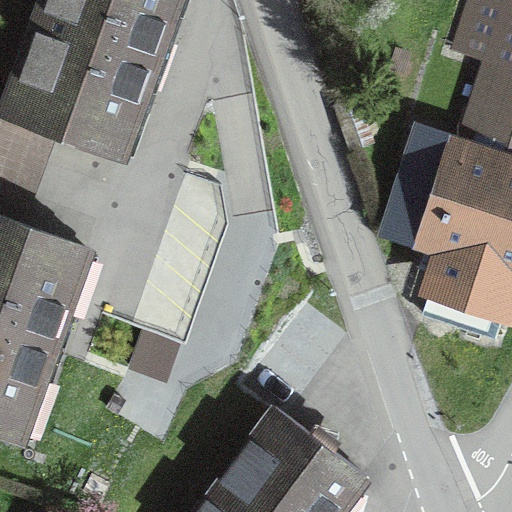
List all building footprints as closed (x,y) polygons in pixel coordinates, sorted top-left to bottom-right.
[(45,0),(5,111),(56,129),(119,152),(173,0),(45,0)] [(432,232),(446,236),(423,312),(495,335),(511,282),(511,9),(483,0),(452,0),(442,35),(488,50),(459,144),(421,132),(410,166),(398,162),(389,191),(400,195),(390,229),(429,242),(432,232)] [(0,125),(0,215),(22,223),(56,129),(5,111),(0,125)] [(85,246),(22,223),(0,215),(0,427),(18,434),(85,246)] [(197,511),(333,511),(363,472),(275,407),(197,511)]
